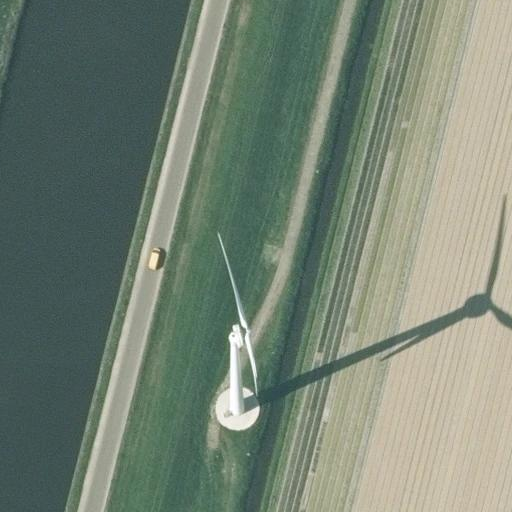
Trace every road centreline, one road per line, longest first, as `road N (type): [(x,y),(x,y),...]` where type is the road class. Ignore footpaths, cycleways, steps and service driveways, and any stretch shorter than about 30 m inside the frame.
road 1 (unclassified): [(95,511),(221,0)]
road 2 (track): [(227,388),(281,281),(349,0)]
